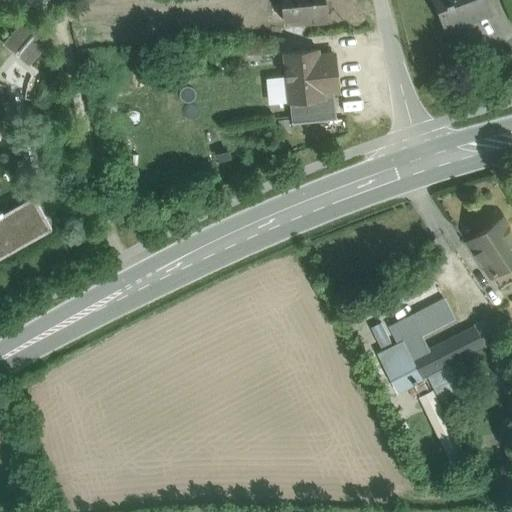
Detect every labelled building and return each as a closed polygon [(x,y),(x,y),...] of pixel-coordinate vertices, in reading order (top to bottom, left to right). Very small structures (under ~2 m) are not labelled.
[(325,0),(281,0),(283,20),(313,18),(313,23),(327,21),(325,0)] [(433,0),(444,28),(492,10),(488,0),(433,0)] [(27,19),(7,43),(30,62),(50,38),(27,19)] [(276,38),(244,41),(246,54),(277,52),(276,38)] [(317,50),(284,53),(289,101),(322,98),(322,91),(333,90),(338,90),(334,54),(318,56),(317,50)] [(322,91),(322,98),(289,101),(292,123),(336,119),(333,90),(322,91)] [(0,257),(52,228),(34,196),(4,213),(2,211),(0,212),(0,257)] [(511,232),(503,219),(475,237),(488,258),(477,265),(480,269),(485,266),(490,274),(511,260),(511,232)] [(445,299),(390,328),(399,345),(400,345),(422,334),(454,317),(445,299)] [(383,320),(370,325),(376,344),(390,339),(383,320)] [(429,349),(422,334),(400,345),(408,360),(412,358),(421,376),(428,372),(442,400),(460,391),(446,363),(492,340),(483,322),(429,349)] [(408,360),(400,345),(399,345),(381,354),(399,391),(413,383),(416,381),(415,379),(421,376),(412,358),(408,360)] [(469,467),(432,391),(429,392),(424,381),(415,385),(457,473),(469,467)]
